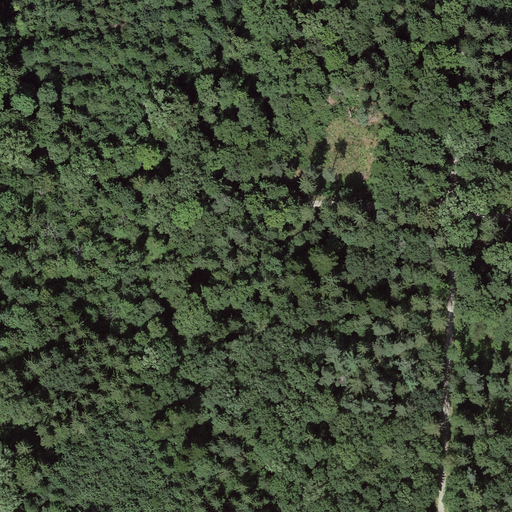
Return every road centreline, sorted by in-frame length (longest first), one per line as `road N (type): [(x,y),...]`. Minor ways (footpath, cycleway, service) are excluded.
road 1 (track): [(0,131),(144,194),(452,208)]
road 2 (track): [(452,208),(442,511)]
road 3 (track): [(462,0),(452,208)]
